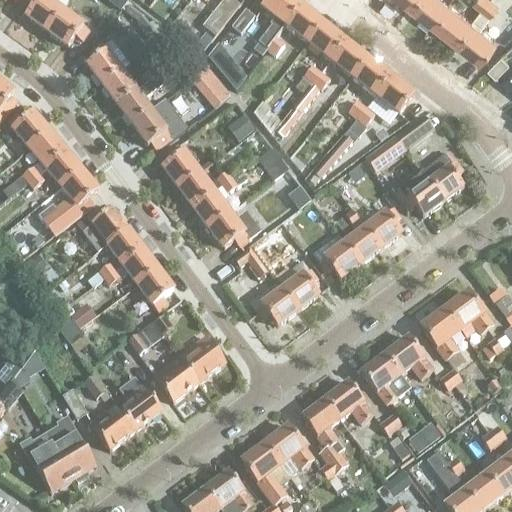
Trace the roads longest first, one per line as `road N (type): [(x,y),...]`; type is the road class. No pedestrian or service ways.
road 1 (residential): [(267,391),(52,98),(0,61)]
road 2 (residential): [(267,391),(511,211)]
road 3 (residential): [(511,179),(464,118),(315,0)]
road 4 (residential): [(108,511),(267,391)]
